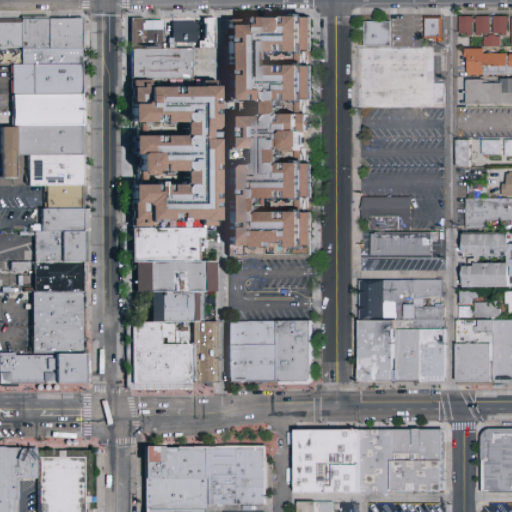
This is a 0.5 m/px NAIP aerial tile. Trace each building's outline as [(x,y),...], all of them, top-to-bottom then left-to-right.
[(212,46),(212,16),(196,17),(196,46),(212,46)] [(426,18),(444,17),(444,39),(426,39),(426,18)] [(461,17),(475,17),(475,19),(476,19),(476,23),(475,23),(475,37),(469,36),(469,34),(461,34),(461,17)] [(477,19),(478,19),(478,17),(492,17),(492,34),(484,34),(484,36),(478,36),(478,23),(477,23),(477,19)] [(495,17),(509,17),(509,19),(510,19),(510,23),(509,23),(509,36),(503,36),(503,34),(495,34),(495,17)] [(81,18),(81,49),(49,49),(48,19),(81,18)] [(0,19),(20,19),(20,49),(0,49),(0,19)] [(20,19),(48,19),(49,49),(20,49),(20,19)] [(146,21),(145,27),(163,25),(163,52),(138,52),(133,52),(132,22),(138,21),(146,21)] [(366,22),(393,22),(393,46),(366,46),(366,31),(358,31),(358,27),(366,27),(366,22)] [(199,50),(170,50),(170,25),(198,24),(204,24),(205,50),(199,50)] [(314,24),(235,25),(237,103),(257,103),(257,118),(233,120),(234,152),(257,151),(258,167),(234,169),(236,250),(314,248),(313,218),(271,219),(270,204),(316,203),(316,169),(291,168),(290,154),(313,153),(312,116),(290,117),(290,106),(316,104),(314,71),(267,70),(268,57),(314,57),(314,24)] [(485,37),(490,37),(490,35),(497,35),(497,37),(502,37),(502,47),(485,48),(485,37)] [(361,47),(435,47),(435,83),(446,83),(446,108),(361,108),(361,47)] [(81,49),(83,69),(77,69),(23,68),(20,49),(81,49)] [(467,49),(486,49),(486,54),(510,54),(510,56),(511,56),(511,75),(470,76),(470,57),(467,57),(467,49)] [(138,84),(133,84),(133,75),(133,53),(138,53),(193,52),(193,75),(193,84),(138,84)] [(83,69),(83,76),(83,101),(78,101),(17,100),(12,100),(13,76),(13,69),(17,69),(23,68),(77,69),(83,69)] [(469,80),(485,80),(485,83),(503,83),(503,79),(511,79),(511,105),(469,105),(469,80)] [(138,89),(214,90),(216,228),(136,229),(137,190),(190,189),(189,174),(142,176),(141,141),(188,139),(188,125),(138,125),(138,89)] [(83,101),(82,129),(78,129),(17,130),(13,130),(12,102),(17,102),(78,101),(83,101)] [(82,137),(82,161),(78,161),(28,161),(23,161),(23,137),(22,131),(78,129),(82,129),(82,137)] [(16,186),(0,186),(0,131),(15,131),(15,137),(16,186)] [(459,140),(472,140),(472,146),(475,146),(475,149),(472,149),(472,158),(475,158),(475,161),(472,161),(472,167),(459,167),(459,140)] [(484,141),(503,141),(503,156),(490,156),(490,157),(486,157),(486,156),(484,156),(484,141)] [(84,161),(83,191),(78,191),(28,191),(28,161),(78,161),(82,161),(84,161)] [(511,194),(511,174),(505,174),(506,183),(501,183),(502,195),(511,194)] [(484,185),(484,200),(511,199),(511,221),(492,221),(492,229),(468,229),(468,199),(470,199),(470,195),(476,195),(476,185),(484,185)] [(79,213),(43,213),(43,198),(43,192),(78,191),(83,191),(83,198),(83,213),(79,213)] [(364,198),(412,198),(412,231),(373,231),(373,219),(364,219),(364,198)] [(84,215),(84,237),(79,237),(42,237),(41,215),(79,215),(84,215)] [(140,270),(134,270),(134,258),(135,235),(139,235),(200,234),(205,234),(207,246),(200,246),(200,257),(200,269),(140,270)] [(373,234),(439,234),(439,242),(433,242),(433,256),(374,256),(373,234)] [(466,267),(478,266),(478,264),(511,263),(511,256),(478,257),(478,253),(467,253),(467,234),(511,234),(511,287),(467,288),(466,267)] [(84,258),(82,261),(33,261),(35,259),(35,239),(79,239),(84,239),(84,258)] [(33,292),(33,261),(82,261),(82,292),(80,292),(33,292)] [(193,301),(151,302),(149,301),(150,271),(200,270),(204,270),(205,300),(201,300),(193,301)] [(362,281),(444,282),(444,299),(425,299),(425,308),(447,308),(447,382),(362,382),(362,376),(358,376),(359,352),(362,352),(362,281)] [(80,352),(53,352),(31,353),(31,320),(30,292),(33,292),(80,292),(82,292),(80,352)] [(462,292),(480,293),(480,299),(475,299),(475,303),(473,302),(473,305),(462,305),(462,292)] [(193,329),(151,330),(151,319),(151,302),(193,301),(193,318),(193,329)] [(477,304),(488,304),(488,302),(498,302),(498,310),(502,310),(502,319),(477,319),(477,316),(475,316),(475,312),(477,312),(477,304)] [(461,308),(473,308),(473,319),(461,319),(461,308)] [(459,321),(511,321),(511,381),(497,381),(497,379),(494,379),(494,383),(459,383),(459,321)] [(281,379),(281,389),(262,389),(231,389),(231,379),(230,328),(262,329),(281,329),(281,379)] [(195,389),(194,391),(141,391),(133,391),(133,380),(133,331),(140,331),(151,330),(193,329),(194,379),(195,389)] [(201,389),(195,389),(194,379),(193,329),(201,329),(217,329),(218,379),(218,388),(201,389)] [(314,390),(281,391),(281,389),(281,379),(281,329),(314,329),(314,378),(314,390)] [(82,382),(0,382),(0,355),(53,356),(53,352),(80,352),(82,352),(82,382)] [(511,429),(511,491),(480,491),(480,437),(483,432),(489,429),(511,429)] [(439,433),(440,492),(296,491),(297,434),(439,433)] [(18,502),(17,511),(0,511),(0,447),(17,448),(18,479),(18,502)] [(36,448),(36,480),(18,479),(17,448),(36,448)] [(36,448),(36,511),(89,511),(89,450),(38,451),(36,448)] [(207,455),(208,485),(202,485),(149,485),(149,465),(155,463),(154,457),(202,455),(207,455)] [(269,501),(269,511),(263,511),(209,510),(208,501),(208,487),(208,485),(207,455),(263,455),(269,455),(269,501)] [(149,511),(149,502),(149,485),(202,487),(208,487),(208,501),(209,510),(208,511),(149,511)] [(332,511),(332,501),(315,501),(296,501),(296,511),(332,511)]
